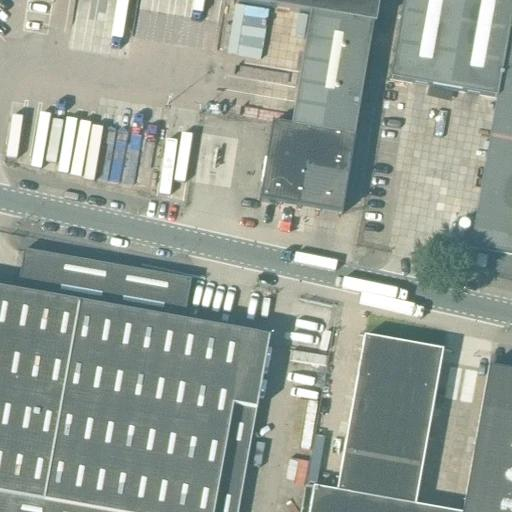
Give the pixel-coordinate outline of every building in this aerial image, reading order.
[(378,0),(218,0),(310,15),(291,128),(272,124),(259,201),(341,215),(372,25),(374,25),(378,0)] [(511,0),(403,0),(389,81),(496,100),(469,248),(511,255),(511,0)] [(0,511),(237,511),(268,339),(182,324),(190,282),(24,252),(17,294),(0,291),(0,511)] [(363,339),(336,492),(336,493),(414,507),(442,353),(363,339)] [(461,511),(511,511),(511,372),(487,368),(461,511)] [(434,511),(414,508),(414,507),(336,493),(335,494),(312,490),(308,511),(434,511)]
